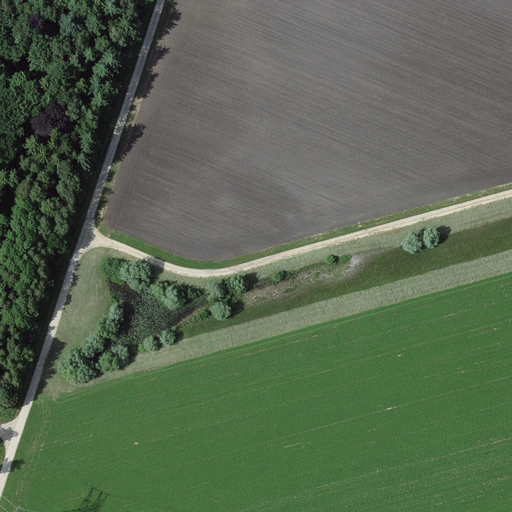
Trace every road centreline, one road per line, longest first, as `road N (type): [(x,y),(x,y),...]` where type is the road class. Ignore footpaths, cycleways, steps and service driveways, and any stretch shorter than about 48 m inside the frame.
road 1 (track): [(85,237),(183,273),(210,273),(511,194)]
road 2 (track): [(85,237),(0,490)]
road 3 (track): [(162,0),(85,237)]
